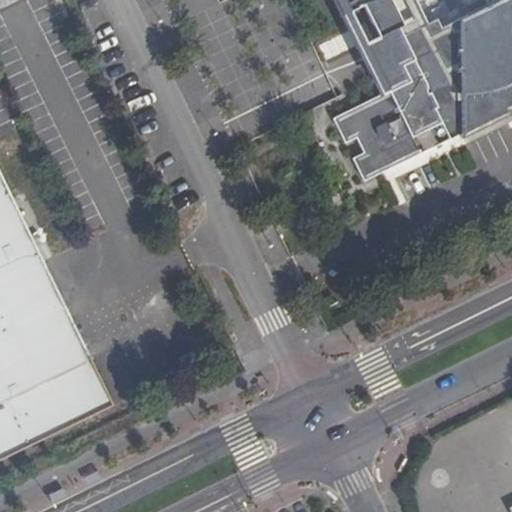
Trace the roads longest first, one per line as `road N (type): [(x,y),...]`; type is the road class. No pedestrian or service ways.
road 1 (unknown): [(15,0),(140,246),(140,290),(124,341)]
road 2 (unknown): [(258,299),(511,173)]
road 3 (secondary): [(309,401),(96,511)]
road 4 (secondary): [(511,300),(309,401)]
road 5 (secondary): [(335,448),(511,360)]
road 6 (secondary): [(199,511),(335,448)]
